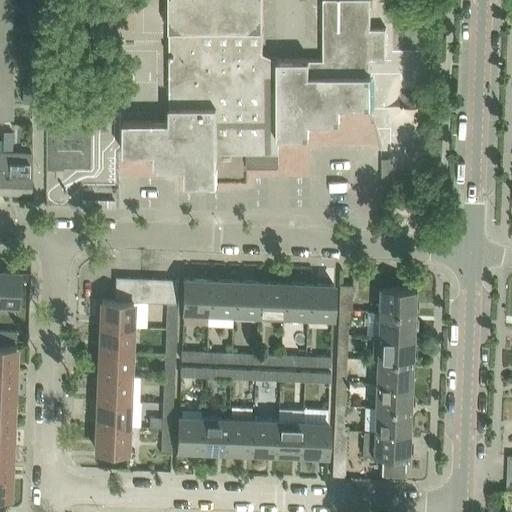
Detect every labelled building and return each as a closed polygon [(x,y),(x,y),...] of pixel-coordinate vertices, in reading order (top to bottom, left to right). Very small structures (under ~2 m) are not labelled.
[(0,0),(0,20),(13,21),(12,0),(0,0)] [(169,0),(170,121),(123,121),(124,152),(154,152),(154,167),(185,167),(185,183),(217,183),(217,152),(247,152),(247,167),(279,167),(279,137),(310,136),(310,121),(341,121),(341,106),(372,105),(372,73),(371,73),(370,59),(387,59),(387,27),(371,27),(371,0),(323,0),(324,58),(278,58),(264,52),(263,0),(169,0)] [(0,20),(0,44),(13,45),(13,21),(0,20)] [(33,45),(33,36),(23,36),(23,45),(33,45)] [(0,44),(0,69),(13,69),(13,45),(0,44)] [(23,45),(23,54),(33,54),(33,45),(23,45)] [(0,69),(0,93),(13,93),(13,69),(0,69)] [(33,93),(33,84),(23,84),(23,93),(33,93)] [(49,89),(47,89),(47,106),(48,106),(62,106),(77,106),(94,106),(94,89),(49,89)] [(13,93),(0,93),(0,117),(13,118),(13,93)] [(33,102),(33,93),(23,93),(23,102),(33,102)] [(0,191),(6,192),(8,151),(2,151),(0,151),(0,191)] [(8,151),(6,192),(31,193),(33,152),(13,152),(8,151)] [(393,158),(382,158),(383,201),(383,200),(394,200),(393,179),(393,158)] [(19,271),(0,270),(0,302),(18,303),(19,271)] [(116,275),(115,300),(127,300),(128,275),(116,275)] [(140,276),(128,275),(127,300),(133,301),(139,301),(140,276)] [(153,276),(140,276),(139,301),(152,301),(153,276)] [(165,277),(153,276),(152,301),(164,302),(165,277)] [(177,277),(165,277),(164,302),(176,302),(177,277)] [(183,309),(208,310),(209,279),(184,278),(183,309)] [(208,310),(233,311),(234,280),(209,279),(208,310)] [(233,311),(258,312),(259,281),(234,280),(233,311)] [(258,312),(283,313),(284,282),(259,281),(258,312)] [(283,313),(308,314),(309,283),(284,282),(283,313)] [(309,283),(308,314),(333,315),(334,284),(309,283)] [(340,284),(339,309),(349,309),(352,310),(353,284),(340,284)] [(379,286),(378,311),(415,312),(415,289),(416,289),(416,288),(379,286)] [(102,299),(101,325),(132,326),(133,301),(127,300),(115,300),(102,299)] [(167,303),(166,318),(177,319),(177,304),(176,304),(167,303)] [(339,324),(339,325),(348,325),(349,309),(339,309),(339,324)] [(378,311),(377,335),(414,336),(414,335),(415,312),(378,311)] [(101,325),(100,349),(131,351),(132,326),(101,325)] [(0,329),(0,339),(14,340),(15,330),(0,329)] [(338,339),(338,342),(347,343),(348,333),(338,332),(338,339)] [(373,334),(372,358),(376,359),(413,360),(414,337),(414,336),(377,335),(373,334)] [(166,336),(165,352),(175,353),(176,337),(166,336)] [(0,345),(0,371),(15,372),(16,346),(0,345)] [(100,349),(98,374),(130,375),(131,351),(100,349)] [(181,350),(181,360),(182,360),(198,361),(206,361),(207,351),(199,350),(183,350),(181,350)] [(216,362),(231,362),(231,352),(216,351),(216,362)] [(165,352),(164,368),(174,368),(175,353),(165,352)] [(231,352),(231,362),(247,363),(247,353),(231,352)] [(266,363),(281,364),(281,354),(266,353),(266,363)] [(281,354),(281,364),(296,365),(297,354),(281,354)] [(315,355),(315,365),(331,366),(331,356),(315,355)] [(337,356),(337,374),(346,374),(347,356),(337,356)] [(376,359),(375,382),(412,384),(413,383),(412,383),(413,360),(376,359)] [(182,365),(182,375),(198,375),(198,365),(182,365)] [(215,377),(231,378),(231,367),(216,367),(215,377)] [(231,367),(231,378),(246,378),(247,368),(231,367)] [(265,379),(280,380),(281,370),(266,369),(265,379)] [(281,370),(280,380),(296,380),(296,370),(281,370)] [(0,371),(0,395),(14,397),(15,372),(0,371)] [(315,371),(314,381),(330,382),(331,371),(315,371)] [(98,374),(97,399),(129,400),(130,375),(98,374)] [(375,382),(374,406),(411,408),(412,385),(412,384),(375,382)] [(163,386),(163,402),(173,402),(173,386),(163,386)] [(336,388),(335,405),(345,405),(345,388),(336,388)] [(0,395),(0,420),(13,421),(14,397),(0,395)] [(97,399),(96,424),(128,425),(129,400),(97,399)] [(173,402),(162,402),(161,425),(172,425),(173,402)] [(335,424),(335,428),(344,429),(344,424),(345,405),(335,405),(335,424)] [(229,418),(227,449),(252,450),(254,419),(251,418),(251,407),(231,406),(231,418),(229,418)] [(374,406),(373,430),(411,432),(411,431),(410,431),(411,408),(374,406)] [(279,420),(277,451),(302,452),(303,421),(304,409),(279,408),(279,420)] [(177,447),(203,448),(204,416),(179,415),(177,447)] [(203,448),(227,449),(229,418),(204,416),(203,448)] [(252,450),(277,451),(279,420),(254,419),(252,450)] [(0,420),(0,445),(12,446),(13,421),(0,420)] [(303,421),(302,452),(327,453),(329,422),(303,421)] [(128,425),(96,424),(95,449),(127,450),(128,425)] [(161,425),(160,452),(170,452),(172,425),(161,425)] [(334,453),(346,453),(347,429),(335,428),(334,453)] [(364,430),(363,454),(372,455),(385,455),(384,473),(383,473),(383,475),(405,476),(405,474),(404,474),(405,456),(410,457),(410,455),(409,455),(410,433),(411,433),(411,432),(373,430),(373,431),(364,430)] [(0,445),(0,470),(11,471),(12,446),(0,445)] [(11,471),(0,470),(0,495),(10,496),(11,471)]
